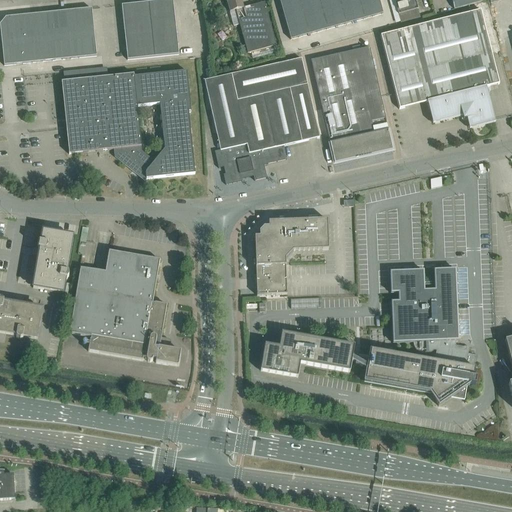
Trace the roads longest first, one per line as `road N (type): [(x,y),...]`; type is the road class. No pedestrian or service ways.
road 1 (primary): [(511,488),(219,440)]
road 2 (unclassified): [(223,209),(511,146)]
road 3 (primary): [(208,474),(443,511)]
road 4 (unclassified): [(219,440),(228,371),(223,209)]
road 5 (unclassified): [(204,212),(208,371),(199,437)]
road 6 (primary): [(0,437),(208,474)]
road 7 (unclassified): [(0,202),(204,212)]
road 8 (primary): [(199,437),(0,406)]
